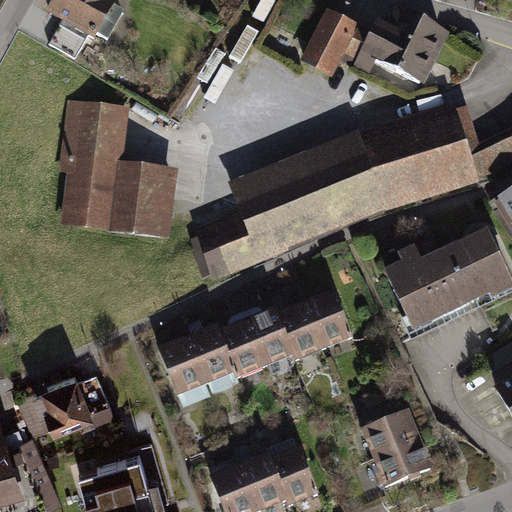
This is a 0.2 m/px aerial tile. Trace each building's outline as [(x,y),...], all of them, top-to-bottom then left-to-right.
[(126,0),(65,0),(57,19),(106,43),(126,0)] [(397,15),(384,43),(366,34),(330,16),(305,67),(340,84),(348,66),(372,78),(376,69),(427,93),(452,42),(397,15)] [(55,225),(110,232),(170,239),(178,175),(126,169),(133,111),(70,104),(55,225)] [(480,191),(456,116),(359,146),(237,194),(245,214),(198,235),(220,285),(274,262),(273,261),(382,219),(382,221),(480,191)] [(511,133),(482,147),(498,182),(511,175),(511,133)] [(511,201),(501,208),(511,228),(511,201)] [(511,284),(494,244),(396,288),(421,342),(511,300),(511,284)] [(340,296),(283,319),(301,363),(302,367),(360,344),(340,296)] [(281,315),(223,338),(240,379),(243,386),(301,363),(283,319),(281,315)] [(221,331),(163,354),(183,403),(240,379),(223,338),(221,331)] [(112,411),(96,372),(81,379),(76,368),(40,383),(41,386),(30,391),(31,392),(16,398),(32,434),(89,410),(92,419),(112,411)] [(511,388),(497,398),(511,424),(511,388)] [(408,417),(361,433),(382,495),(429,479),(408,417)] [(0,510),(27,503),(2,418),(0,418),(0,510)] [(173,511),(153,445),(80,467),(94,511),(173,511)] [(301,454),(271,466),(287,508),(289,511),(296,511),(321,502),(301,454)] [(268,459),(210,482),(222,511),(276,511),(287,508),(271,466),(268,459)]
